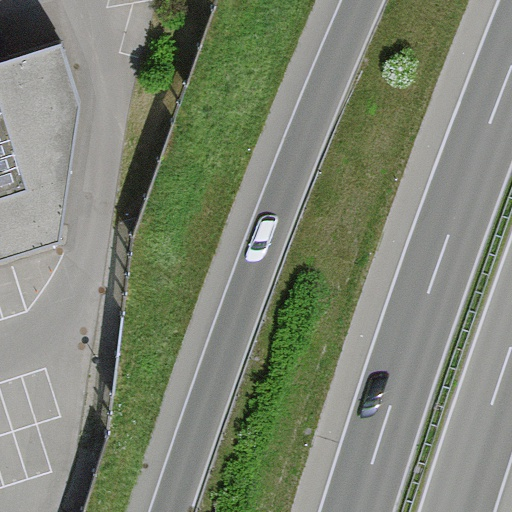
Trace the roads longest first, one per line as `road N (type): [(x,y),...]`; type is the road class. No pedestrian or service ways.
road 1 (motorway): [(362,0),(266,223),(169,511)]
road 2 (motorway): [(511,65),(355,511)]
road 3 (motorway): [(456,511),(511,342)]
